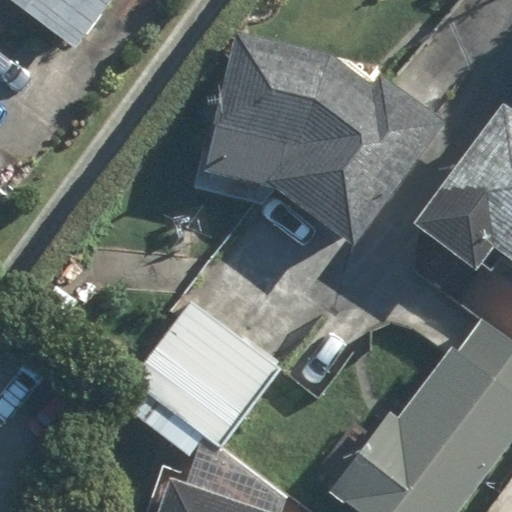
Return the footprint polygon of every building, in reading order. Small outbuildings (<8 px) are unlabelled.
[(0,0),(0,10),(64,58),(108,0),(0,0)] [(348,75),(211,40),(182,193),(263,206),(338,250),(433,134),(348,75)] [(511,137),(481,116),(393,239),(454,283),(472,257),(511,285),(511,137)] [(272,370),(183,306),(122,391),(211,455),(272,370)] [(511,353),(466,315),(313,497),(330,511),(453,511),(511,441),(511,353)] [(237,511),(150,485),(141,511),(237,511)]
